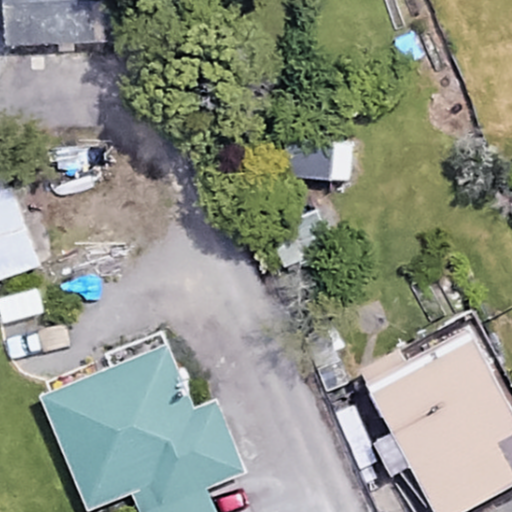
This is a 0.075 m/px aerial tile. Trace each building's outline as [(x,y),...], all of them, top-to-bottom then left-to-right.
[(397,108),(362,112),(369,175),(404,171),(397,108)] [(0,284),(38,273),(10,179),(0,181),(0,284)] [(330,244),(312,203),(263,225),(281,265),(330,244)] [(467,511),(511,489),(511,401),(471,322),(370,375),(440,511),(467,511)] [(192,407),(166,342),(40,392),(85,506),(129,488),(138,511),(215,511),(206,486),(245,470),(216,397),(192,407)]
